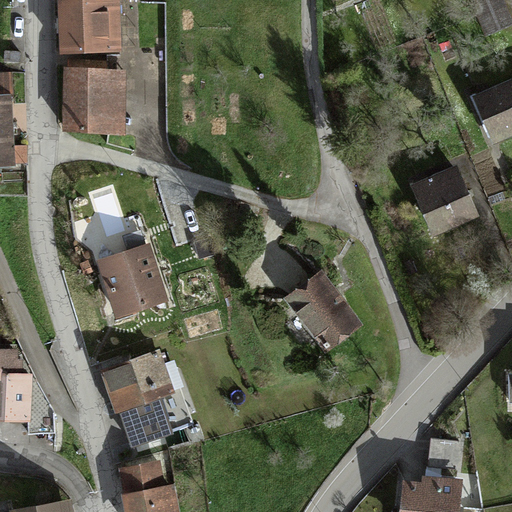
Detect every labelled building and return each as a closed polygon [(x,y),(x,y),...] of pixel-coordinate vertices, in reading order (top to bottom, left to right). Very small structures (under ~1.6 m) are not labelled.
[(63,0),(67,51),(120,48),(116,0),(63,0)] [(121,70),(69,69),(68,129),(120,130),(121,70)] [(0,76),(0,96),(12,96),(12,76),(0,76)] [(511,81),(476,97),(494,140),(511,132),(511,81)] [(0,96),(0,163),(15,163),(12,96),(0,96)] [(222,138),(214,156),(231,163),(239,145),(222,138)] [(452,169),(418,186),(442,234),(475,217),(452,169)] [(151,247),(102,262),(119,317),(167,302),(151,247)] [(322,274),(293,297),(333,346),(361,322),(322,274)] [(0,379),(18,381),(20,352),(0,351),(0,379)] [(159,358),(109,372),(129,445),(180,431),(159,358)] [(0,379),(0,415),(25,417),(28,381),(18,381),(0,379)] [(129,498),(163,490),(157,462),(122,470),(129,498)] [(404,485),(402,511),(459,511),(461,488),(404,485)] [(163,490),(129,498),(131,511),(177,511),(173,488),(163,490)]
